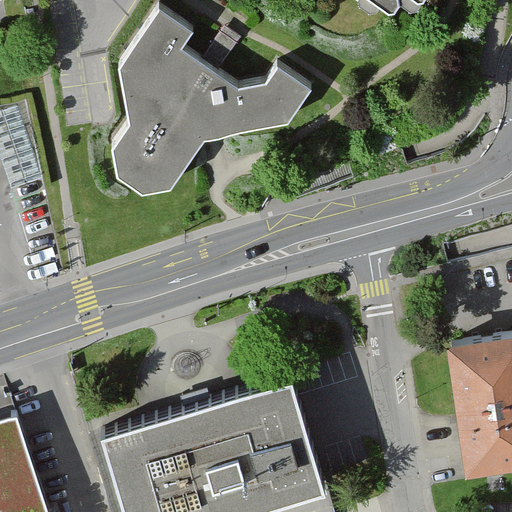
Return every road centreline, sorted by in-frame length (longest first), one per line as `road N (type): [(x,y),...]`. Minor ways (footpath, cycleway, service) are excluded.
road 1 (secondary): [(359,231),(0,344)]
road 2 (residential): [(359,231),(411,511)]
road 3 (secondary): [(511,184),(359,231)]
